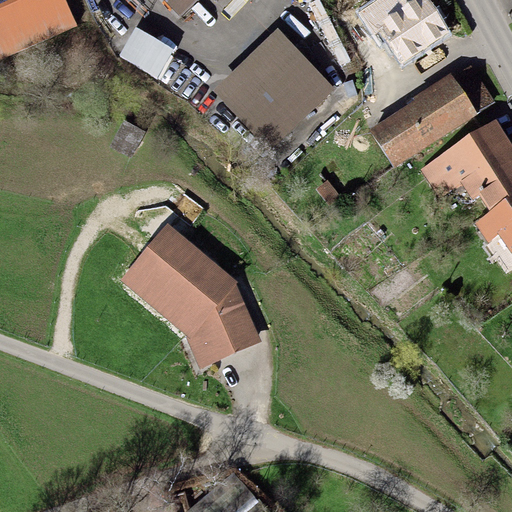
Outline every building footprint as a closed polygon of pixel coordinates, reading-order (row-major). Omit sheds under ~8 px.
[(62,0),(26,0),(0,11),(0,56),(73,25),(62,0)] [(167,0),(180,13),(192,0),(167,0)] [(388,0),(373,0),(356,11),(370,33),(398,15),(388,0)] [(420,5),(384,30),(407,64),(444,38),(420,5)] [(270,146),(329,88),(277,35),(218,92),(270,146)] [(468,74),(366,138),(388,174),(490,109),(468,74)] [(474,205),(484,220),(511,202),(511,191),(498,170),(509,162),(489,130),(421,174),(439,203),(451,195),(462,212),(474,205)] [(128,158),(120,185),(142,192),(150,165),(128,158)] [(339,176),(313,196),(326,213),(353,194),(339,176)] [(511,202),(484,220),(471,228),(484,247),(496,239),(511,264),(511,202)] [(169,225),(121,281),(187,333),(200,366),(260,341),(234,282),(169,225)] [(511,300),(500,308),(511,326),(511,300)]
